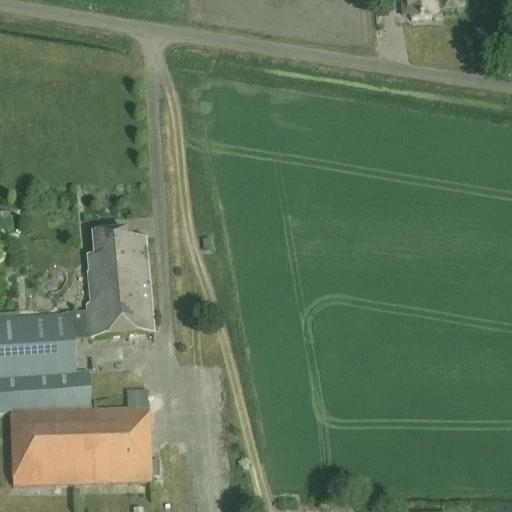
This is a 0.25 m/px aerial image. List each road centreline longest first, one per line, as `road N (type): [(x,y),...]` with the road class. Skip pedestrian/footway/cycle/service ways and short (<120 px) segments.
road 1 (unclassified): [(511,90),(0,8)]
road 2 (track): [(270,511),(225,344),(186,243),(178,97),(149,32)]
road 3 (track): [(187,245),(214,511)]
